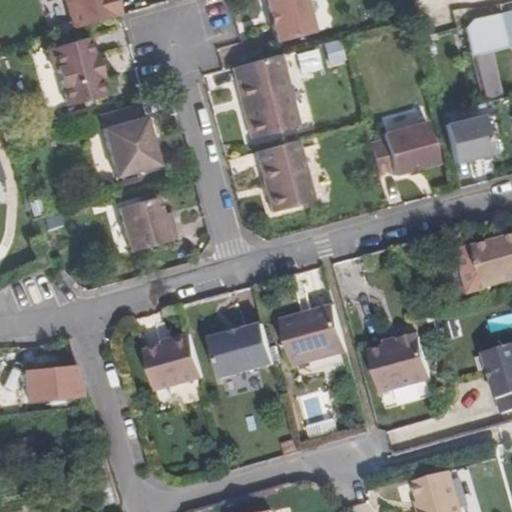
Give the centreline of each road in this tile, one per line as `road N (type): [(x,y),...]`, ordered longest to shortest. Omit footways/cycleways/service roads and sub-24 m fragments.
road 1 (residential): [(236,270),(511,194)]
road 2 (residential): [(165,37),(236,270)]
road 3 (residential): [(375,447),(165,511)]
road 4 (residential): [(81,314),(138,511)]
road 5 (residential): [(81,314),(236,270)]
